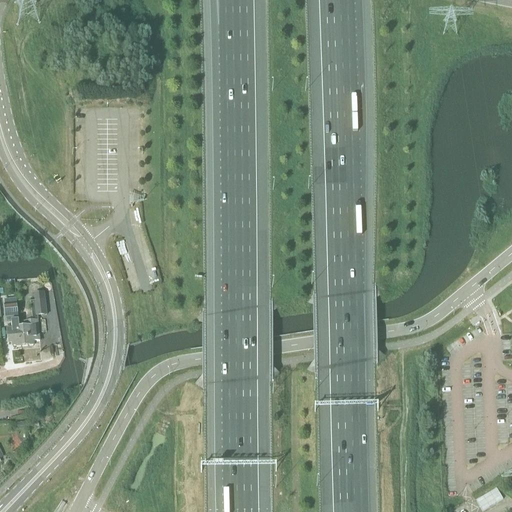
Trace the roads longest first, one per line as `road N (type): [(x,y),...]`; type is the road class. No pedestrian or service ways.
road 1 (unclassified): [(75,511),(154,374),(422,323),(511,254)]
road 2 (motorway): [(350,511),(336,0)]
road 3 (motorway): [(236,23),(241,511)]
road 4 (secondary): [(12,511),(104,401),(120,345),(119,306),(91,241),(16,157),(0,107)]
road 5 (secondary): [(0,148),(16,181),(97,275),(109,345),(103,378),(79,422),(0,506)]
